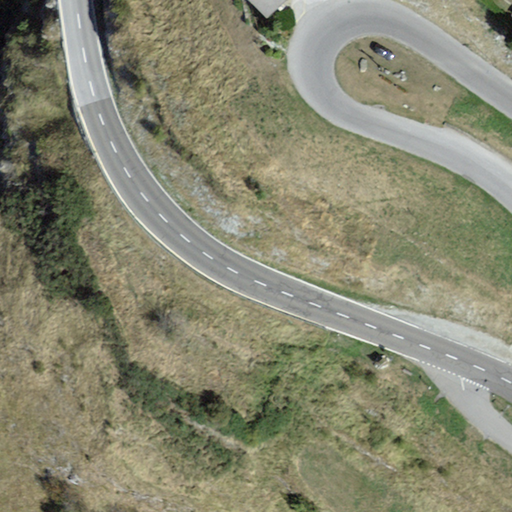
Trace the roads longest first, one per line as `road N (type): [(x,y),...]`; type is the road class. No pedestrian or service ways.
road 1 (tertiary): [(467,362),(256,281),(180,235),(135,184),(102,122),(76,0)]
road 2 (unclassified): [(511,98),(410,27),(380,16),(333,27),(317,64),(341,109),(446,148),(511,191)]
